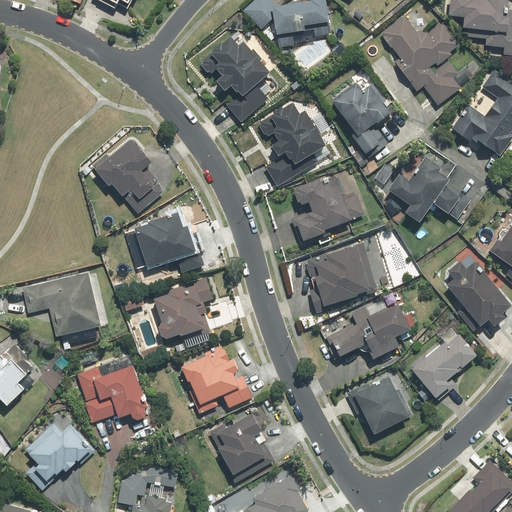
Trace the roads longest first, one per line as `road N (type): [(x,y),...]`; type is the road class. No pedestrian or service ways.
road 1 (residential): [(368,506),(306,410),(230,195),(187,128),(134,72)]
road 2 (residential): [(511,378),(447,448),(368,506)]
road 3 (unknown): [(511,196),(424,136),(379,69)]
road 4 (residential): [(134,72),(49,22),(0,10)]
